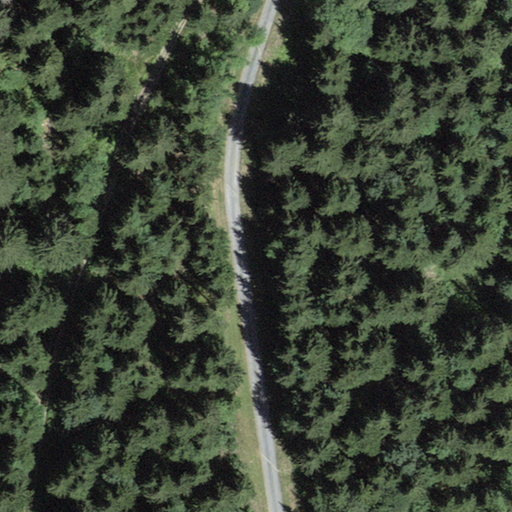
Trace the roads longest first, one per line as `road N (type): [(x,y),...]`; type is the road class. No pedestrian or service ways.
road 1 (track): [(31,511),(48,386),(116,177),(158,68),(198,0)]
road 2 (track): [(281,0),(236,132),(233,174),(279,511)]
